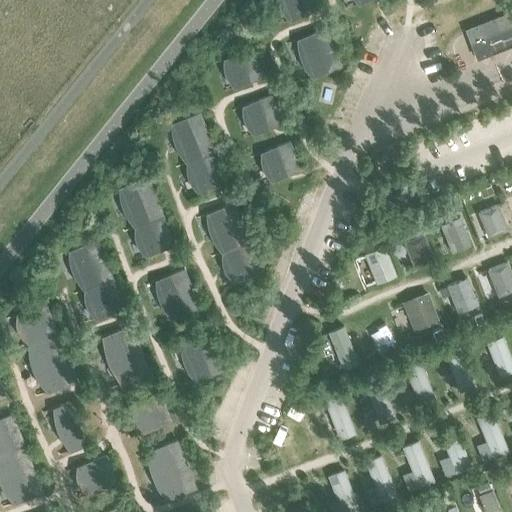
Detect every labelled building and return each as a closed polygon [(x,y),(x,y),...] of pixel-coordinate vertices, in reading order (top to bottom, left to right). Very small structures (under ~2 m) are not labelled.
[(314,0),(282,0),(291,20),(318,9),(314,0)] [(511,10),(464,29),(476,59),(511,44),(511,10)] [(326,28),(298,39),(313,77),(341,66),(326,28)] [(252,48),(225,59),(236,87),(263,76),(252,48)] [(271,94),(243,105),(254,134),(282,123),(271,94)] [(199,112),(172,123),(187,162),(215,151),(199,112)] [(289,141),(262,152),(273,180),(300,169),(289,141)] [(215,151),(187,162),(198,191),(226,180),(215,151)] [(148,177),(120,188),(135,225),(163,214),(148,177)] [(235,202),(207,213),(222,251),(250,240),(235,202)] [(497,204),(478,212),(488,237),(507,229),(497,204)] [(163,214),(135,225),(147,255),(174,244),(163,214)] [(459,218),(440,225),(451,252),(470,244),(459,218)] [(421,230),(403,238),(404,241),(403,241),(413,268),(434,259),(423,234),(422,234),(421,230)] [(97,240),(69,251),(85,290),(112,279),(97,240)] [(250,240),(222,251),(234,280),(261,269),(250,240)] [(384,246),(364,254),(376,283),(396,275),(384,246)] [(511,275),(507,262),(488,269),(498,296),(511,290),(511,275)] [(184,269),(157,280),(172,317),(199,306),(184,269)] [(467,277),(446,285),(457,312),(477,304),(467,277)] [(112,279),(85,290),(96,318),(124,307),(112,279)] [(427,292),(402,302),(413,330),(438,320),(427,292)] [(46,302),(16,314),(28,344),(57,331),(46,302)] [(330,328),(340,366),(358,361),(348,323),(330,328)] [(131,325),(103,336),(122,384),(150,373),(131,325)] [(57,331),(28,344),(47,392),(77,380),(57,331)] [(209,331),(181,342),(196,380),(224,369),(209,331)] [(386,332),(372,337),(378,352),(392,348),(386,332)] [(492,375),(511,368),(511,352),(507,338),(482,346),(492,375)] [(458,388),(475,383),(462,342),(445,348),(458,388)] [(406,365),(418,400),(435,394),(423,359),(406,365)] [(381,377),(365,383),(380,420),(396,414),(381,377)] [(327,394),(336,436),(354,432),(345,390),(327,394)] [(158,393),(130,404),(142,433),(169,422),(158,393)] [(62,441),(69,451),(86,444),(69,401),(52,408),(53,420),(57,431),(62,441)] [(300,452),(317,446),(302,406),(285,412),(300,452)] [(476,415),(486,439),(478,442),(484,458),(510,448),(494,408),(476,415)] [(13,414),(0,418),(0,452),(24,442),(13,414)] [(461,425),(442,430),(448,454),(441,456),(444,472),(470,466),(461,425)] [(404,470),(408,487),(434,479),(422,437),(403,443),(411,468),(404,470)] [(176,440),(149,451),(168,499),(195,488),(176,440)] [(24,442),(0,452),(0,470),(13,503),(43,492),(24,442)] [(383,452),(363,460),(378,500),(398,493),(383,452)] [(106,454),(76,466),(75,474),(77,483),(81,490),(87,496),(117,484),(106,454)] [(339,511),(349,511),(360,508),(345,467),(325,474),(339,511)] [(501,511),(494,481),(480,484),(487,511),(501,511)] [(128,511),(125,503),(103,511),(128,511)]
